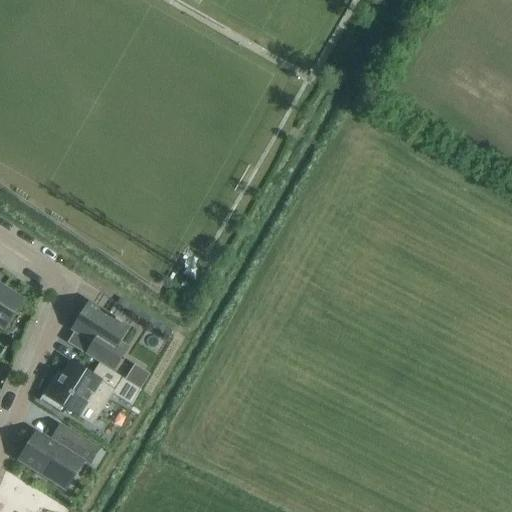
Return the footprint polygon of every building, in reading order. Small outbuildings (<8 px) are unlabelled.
[(0,296),(0,327),(4,330),(23,301),(5,289),(0,296)] [(86,355),(112,372),(128,348),(119,343),(129,328),(122,324),(122,323),(116,319),(116,320),(89,303),(72,330),(93,343),(86,355)] [(58,372),(39,401),(40,402),(42,400),(60,412),(61,411),(59,410),(62,406),(79,417),(85,406),(90,405),(97,410),(111,387),(101,381),(102,381),(71,361),(63,375),(58,372)] [(122,378),(112,394),(131,406),(141,390),(122,378)] [(92,464),(101,449),(60,424),(60,425),(61,426),(53,439),(51,438),(51,439),(53,440),(50,443),(37,435),(21,460),(58,483),(77,454),(92,464)]
